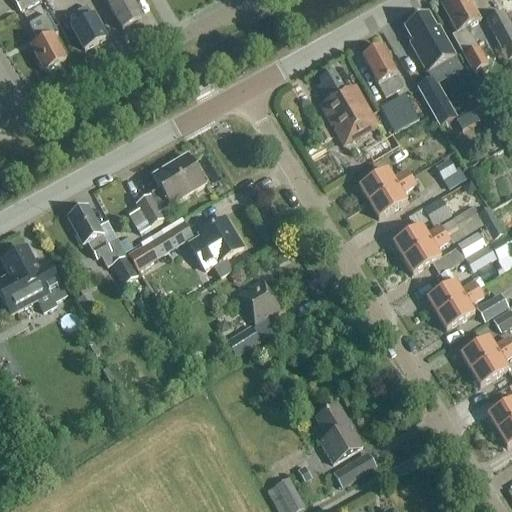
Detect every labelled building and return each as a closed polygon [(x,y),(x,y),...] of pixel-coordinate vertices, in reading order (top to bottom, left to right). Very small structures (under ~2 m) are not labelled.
[(12,0),(20,14),(39,4),(36,0),(12,0)] [(103,0),(122,33),(141,23),(128,0),(103,0)] [(470,10),(464,0),(457,0),(443,8),(450,21),(448,22),(456,37),(453,39),(464,60),(473,77),(487,69),(478,52),(467,31),(480,24),(472,8),(470,10)] [(92,20),(86,9),(78,14),(83,24),(72,31),(84,54),(105,42),(93,20),(92,20)] [(487,23),(509,64),(511,61),(511,31),(503,15),(487,23)] [(404,30),(413,44),(410,46),(428,76),(455,61),(438,30),(435,32),(427,17),(404,30)] [(44,75),(65,64),(53,40),(58,37),(48,19),(29,29),(35,39),(37,38),(41,46),(31,51),(44,75)] [(381,50),(362,60),(377,89),(384,85),(391,98),(402,92),(396,79),(397,79),(381,50)] [(334,75),(320,84),(322,88),(318,91),(326,106),(319,109),(344,152),(380,131),(356,88),(345,95),(334,75)] [(439,90),(423,99),(432,115),(438,124),(439,126),(441,130),(456,121),(439,90)] [(380,112),(394,137),(405,131),(392,106),(380,112)] [(319,135),(324,144),(330,141),(325,132),(319,135)] [(187,160),(152,180),(160,193),(135,208),(149,231),(164,222),(160,216),(204,189),(187,160)] [(448,164),(435,172),(443,185),(456,177),(448,164)] [(387,173),(359,191),(369,207),(411,181),(407,173),(393,182),(387,173)] [(411,181),(369,207),(378,223),(407,206),(401,196),(415,188),(411,181)] [(441,202),(423,212),(434,229),(451,220),(441,202)] [(83,249),(87,246),(96,263),(101,261),(106,271),(111,269),(122,289),(136,282),(126,262),(124,257),(116,242),(106,248),(87,211),(68,221),(83,249)] [(505,239),(489,212),(478,219),(493,245),(505,239)] [(200,240),(188,247),(193,254),(192,258),(196,265),(200,266),(205,274),(212,270),(220,281),(232,274),(225,263),(243,252),(225,222),(198,238),(200,240)] [(439,231),(426,239),(420,230),(393,247),(402,263),(444,238),(443,237),(458,229),(454,222),(439,231)] [(150,247),(130,260),(137,273),(159,262),(193,241),(184,227),(150,248),(150,247)] [(465,262),(486,250),(478,237),(457,249),(465,262)] [(444,238),(402,263),(412,279),(440,263),(434,253),(448,245),(444,238)] [(511,249),(506,239),(488,249),(496,263),(502,260),(511,253),(511,249)] [(486,250),(465,262),(473,276),(496,263),(488,249),(486,250)] [(1,266),(11,284),(0,290),(0,299),(10,319),(39,303),(45,313),(66,302),(60,292),(50,273),(40,279),(26,253),(1,266)] [(254,329),(255,329),(280,314),(262,285),(236,300),(253,328),(254,329)] [(454,286),(426,303),(436,319),(477,294),(473,287),(459,295),(454,286)] [(511,293),(483,311),(491,323),(511,310),(511,293)] [(477,294),(436,319),(446,335),(473,319),(468,309),(481,301),(477,294)] [(511,315),(511,313),(493,323),(501,336),(511,330),(511,315)] [(254,329),(253,328),(228,342),(239,361),(266,347),(255,329),(254,329)] [(487,342),(460,359),(470,375),(511,350),(506,343),(493,351),(487,342)] [(511,352),(511,350),(470,375),(480,391),(507,375),(501,365),(511,358),(511,352)] [(511,403),(487,419),(497,435),(511,426),(511,403)] [(363,451),(338,409),(316,422),(328,442),(320,447),(333,468),(363,451)] [(511,426),(497,435),(507,452),(511,448),(511,426)] [(359,481),(351,467),(334,477),(342,491),(359,481)] [(275,511),(305,511),(289,483),(266,496),(275,511)]
